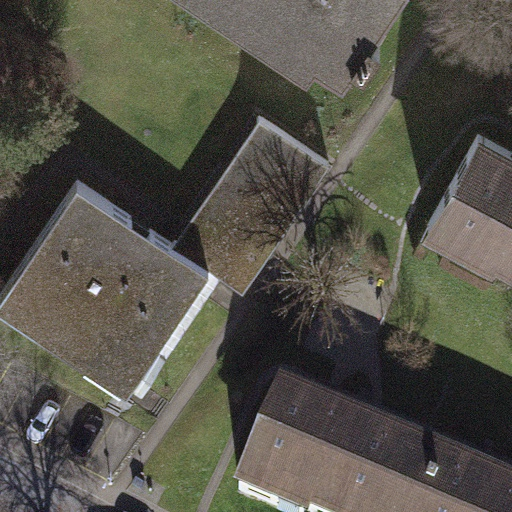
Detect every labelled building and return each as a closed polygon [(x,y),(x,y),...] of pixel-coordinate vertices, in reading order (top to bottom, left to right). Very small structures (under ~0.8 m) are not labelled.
[(228,0),(338,72),(350,53),(366,63),(380,41),(369,34),(391,0),(228,0)] [(321,160),(251,113),(165,239),(202,265),(235,287),(321,160)] [(511,152),(477,134),(428,223),(489,256),(494,247),(511,257),(511,152)] [(165,239),(69,176),(0,279),(0,294),(126,378),(202,265),(165,239)] [(413,511),(434,464),(273,396),(236,482),(305,511),(413,511)] [(511,511),(511,497),(434,464),(413,511),(511,511)]
